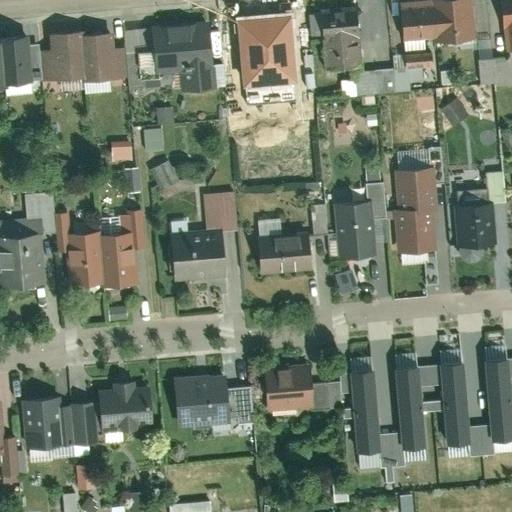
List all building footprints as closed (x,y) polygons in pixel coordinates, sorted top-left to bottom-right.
[(401,47),(438,43),(435,5),(419,7),(418,0),(404,0),(397,1),(401,47)] [(476,40),(471,0),(434,0),(435,5),(438,43),(476,40)] [(511,52),(511,0),(500,0),(506,53),(511,52)] [(361,72),(355,6),(318,9),(324,75),(361,72)] [(301,71),(296,14),(253,18),(258,75),(301,71)] [(157,76),(180,74),(182,94),(218,90),(216,70),(211,20),(152,25),(157,76)] [(42,84),(52,83),(52,85),(84,82),(80,37),(80,33),(47,36),(49,50),(39,51),(42,84)] [(85,88),(116,85),(129,84),(126,48),(113,49),(112,34),(80,37),(84,82),(85,88)] [(27,36),(0,38),(0,42),(4,86),(5,94),(31,92),(27,36)] [(454,124),(470,115),(459,98),(444,108),(454,124)] [(166,149),(164,127),(146,128),(147,150),(166,149)] [(115,145),(116,163),(135,162),(134,144),(115,145)] [(169,160),(153,167),(161,185),(177,178),(169,160)] [(431,170),(392,173),(394,213),(434,210),(431,170)] [(488,200),(454,204),(459,250),(493,247),(488,200)] [(368,201),(332,204),(337,260),(374,257),(368,201)] [(434,210),(394,213),(398,258),(437,255),(434,210)] [(219,229),(167,234),(172,281),(223,276),(219,229)] [(301,232),(257,236),(260,273),(304,269),(301,232)] [(127,234),(97,237),(102,287),(132,284),(127,234)] [(40,235),(0,236),(0,288),(43,286),(40,235)] [(62,241),(67,290),(102,287),(97,237),(62,241)] [(401,365),(420,364),(419,354),(400,355),(401,365)] [(511,440),(511,401),(508,361),(484,363),(491,443),(511,440)] [(308,363),(264,366),(267,413),(311,410),(308,363)] [(472,444),(465,364),(440,367),(448,446),(472,444)] [(428,448),(421,368),(396,371),(403,450),(428,448)] [(231,420),(227,371),(170,375),(174,424),(231,420)] [(383,452),(375,372),(351,375),(358,454),(383,452)] [(148,383),(96,387),(97,405),(69,407),(72,447),(152,441),(148,383)] [(72,447),(69,407),(58,408),(57,394),(18,397),(22,450),(72,447)] [(96,486),(95,463),(79,464),(81,487),(96,486)] [(213,511),(213,500),(172,503),(172,511),(213,511)]
